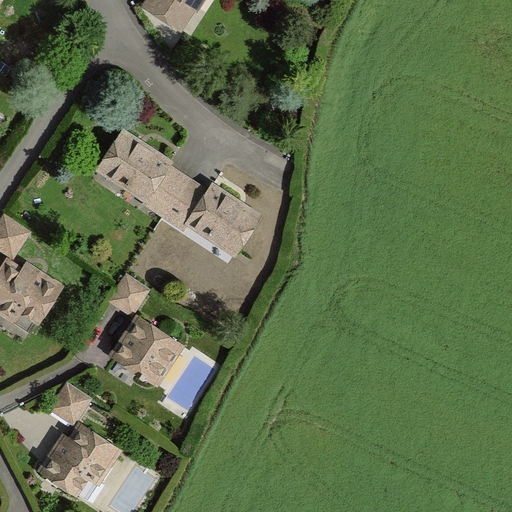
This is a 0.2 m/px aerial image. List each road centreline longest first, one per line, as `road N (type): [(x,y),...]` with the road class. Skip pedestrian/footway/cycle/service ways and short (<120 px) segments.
road 1 (residential): [(288,175),(170,94),(118,25)]
road 2 (residential): [(118,25),(0,197)]
road 3 (unknown): [(0,400),(76,366),(111,312)]
